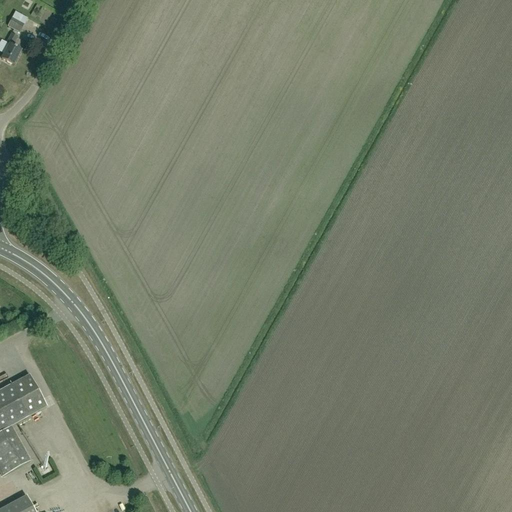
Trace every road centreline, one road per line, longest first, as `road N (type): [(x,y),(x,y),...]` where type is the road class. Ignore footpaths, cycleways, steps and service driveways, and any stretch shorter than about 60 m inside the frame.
road 1 (primary): [(190,511),(84,317),(42,273),(0,248)]
road 2 (unclassified): [(0,121),(37,83),(82,0)]
